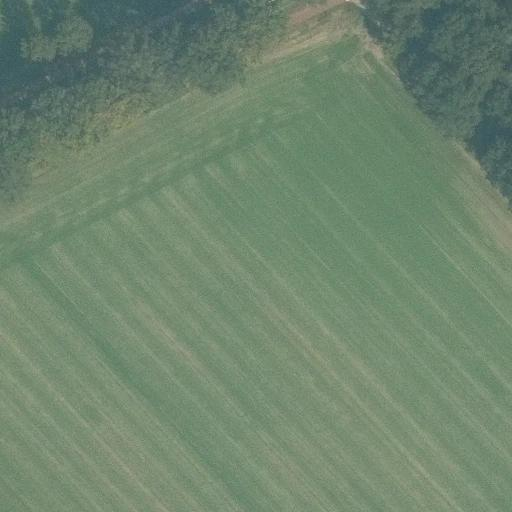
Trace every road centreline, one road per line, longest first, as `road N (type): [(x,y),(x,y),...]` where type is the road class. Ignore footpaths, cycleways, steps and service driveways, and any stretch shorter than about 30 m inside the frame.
road 1 (secondary): [(0,137),(271,0)]
road 2 (unclassified): [(511,155),(370,0)]
